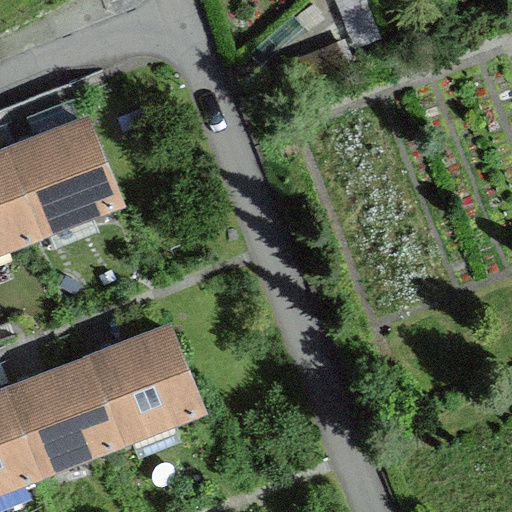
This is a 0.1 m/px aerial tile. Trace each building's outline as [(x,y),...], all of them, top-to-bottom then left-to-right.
[(35,230),(118,198),(89,123),(5,156),(35,230)] [(0,244),(35,230),(5,156),(0,158),(0,244)] [(87,363),(117,438),(200,405),(170,331),(87,363)] [(5,396),(34,470),(117,438),(87,363),(5,396)] [(0,483),(34,470),(5,396),(0,397),(0,483)]
